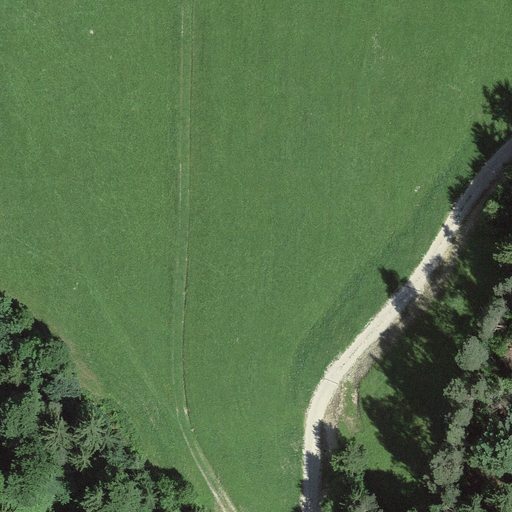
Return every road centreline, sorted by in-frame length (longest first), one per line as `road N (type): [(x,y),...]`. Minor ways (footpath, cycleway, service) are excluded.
road 1 (track): [(187,0),(178,381),(185,426),(233,511)]
road 2 (track): [(307,511),(311,407),(332,369),(511,142)]
